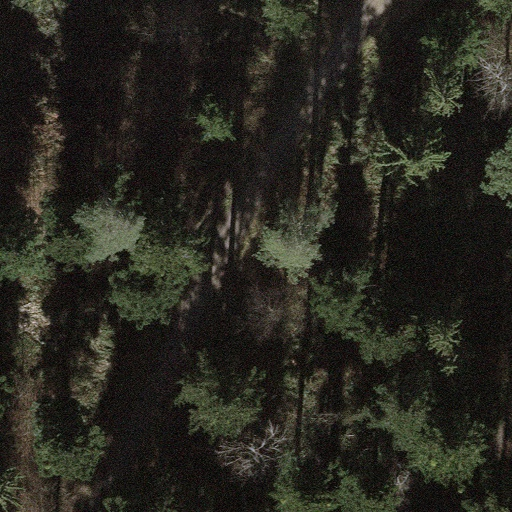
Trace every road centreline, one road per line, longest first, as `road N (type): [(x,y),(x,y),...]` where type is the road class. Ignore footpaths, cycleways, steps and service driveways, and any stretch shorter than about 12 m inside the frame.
road 1 (track): [(85,511),(127,409),(363,0)]
road 2 (track): [(511,456),(387,511)]
